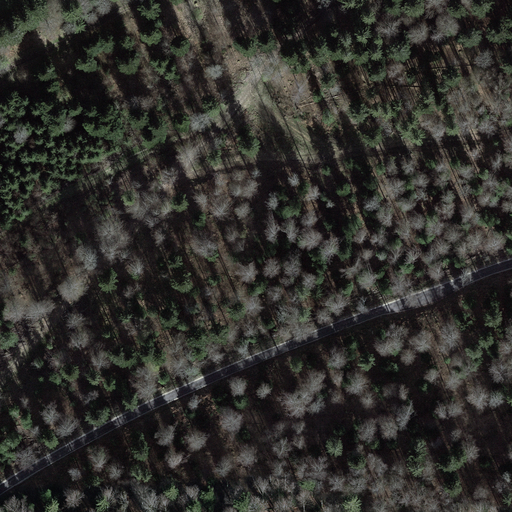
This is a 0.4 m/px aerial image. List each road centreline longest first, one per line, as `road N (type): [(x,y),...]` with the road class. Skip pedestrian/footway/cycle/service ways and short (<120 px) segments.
road 1 (unclassified): [(0,491),(69,448),(238,367),(511,264)]
road 2 (track): [(0,68),(149,0)]
